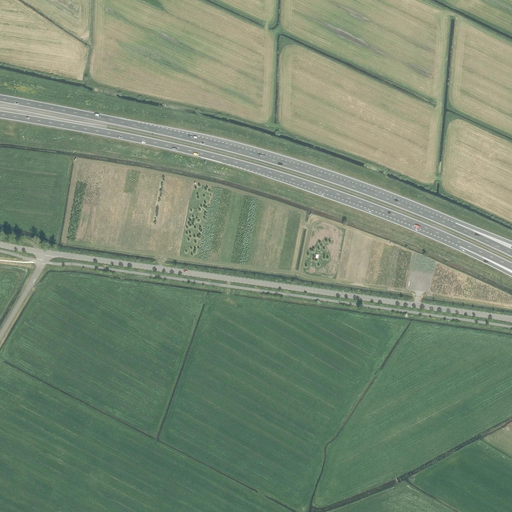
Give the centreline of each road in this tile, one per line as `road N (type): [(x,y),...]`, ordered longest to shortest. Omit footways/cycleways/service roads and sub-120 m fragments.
road 1 (trunk): [(0,114),(236,162),(460,243)]
road 2 (trunk): [(453,226),(254,154),(0,98)]
road 3 (secondary): [(511,319),(44,253)]
